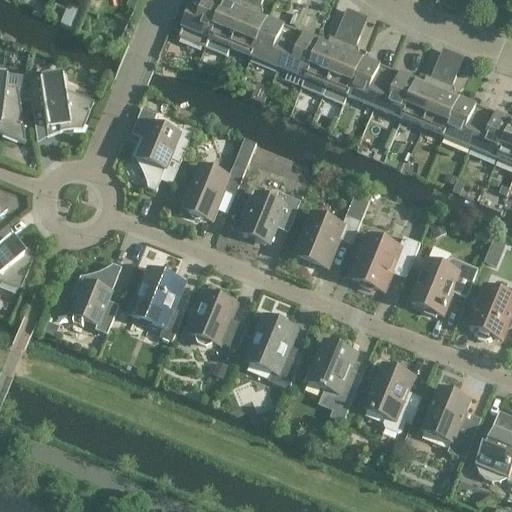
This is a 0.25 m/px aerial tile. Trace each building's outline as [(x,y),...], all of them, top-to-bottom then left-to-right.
[(205,50),(224,3),(216,0),(193,0),(181,29),(182,30),(179,39),(205,50)] [(224,3),(205,50),(226,58),(230,49),(250,0),(238,0),(235,8),(224,3)] [(251,58),(266,21),(256,16),(262,0),(250,0),(230,49),(251,58)] [(266,21),(251,58),(278,69),(293,32),(266,21)] [(331,47),(321,43),(301,90),(322,98),(349,33),(339,29),(331,47)] [(293,32),(278,69),(288,74),(284,83),(301,90),(321,43),(293,32)] [(347,98),(363,60),(352,56),(359,38),(349,33),(322,98),(343,107),(347,98)] [(363,60),(347,98),(374,109),(390,71),(363,60)] [(417,83),(401,120),(422,129),(445,73),(435,69),(427,87),(417,83)] [(390,71),(374,109),(401,120),(417,83),(390,71)] [(445,73),(422,129),(444,138),(459,100),(448,96),(456,77),(445,73)] [(68,132),(75,132),(81,132),(93,105),(64,93),(62,77),(40,80),(39,75),(27,76),(32,113),(43,112),(45,130),(67,127),(68,132)] [(15,91),(4,89),(6,78),(0,76),(0,135),(24,145),(24,144),(16,90),(15,90),(15,91)] [(459,100),(444,138),(470,149),(486,111),(459,100)] [(142,111),(131,136),(140,140),(133,158),(137,163),(141,170),(144,177),(146,184),(147,190),(156,193),(169,161),(180,165),(193,136),(181,131),(179,136),(153,125),(157,117),(142,111)] [(511,122),(486,111),(470,149),(497,160),(511,124),(511,122)] [(511,124),(497,160),(511,166),(511,124)] [(229,179),(199,167),(181,210),(211,223),(224,193),(235,197),(244,174),(233,170),(229,179)] [(276,227),(280,225),(290,229),(301,203),(278,194),(276,199),(270,201),(256,195),(240,235),(268,246),(276,227)] [(325,269),(337,240),(351,246),(361,224),(346,218),(342,227),(313,215),(296,257),(325,269)] [(383,293),(390,275),(405,281),(420,246),(403,239),(399,250),(368,237),(363,250),(360,249),(355,261),(358,262),(351,280),(383,293)] [(28,258),(25,256),(24,256),(21,259),(7,241),(0,247),(0,283),(20,291),(32,261),(28,258)] [(445,269),(427,261),(410,304),(425,311),(424,315),(435,319),(437,315),(442,317),(451,294),(466,300),(478,271),(452,261),(448,263),(445,269)] [(73,295),(80,298),(72,317),(97,327),(95,332),(107,337),(119,308),(108,303),(121,270),(113,266),(106,270),(100,274),(94,276),(87,277),(80,279),(73,295)] [(162,330),(159,339),(172,344),(183,315),(172,310),(183,284),(150,271),(143,288),(140,287),(135,299),(138,300),(131,317),(162,330)] [(511,297),(511,298),(484,287),(467,328),(477,332),(476,334),(478,338),(487,342),(491,340),(492,338),(501,342),(506,330),(510,328),(511,328),(511,297)] [(230,321),(236,306),(206,294),(189,334),(197,337),(196,339),(198,345),(206,348),(211,346),(212,344),(236,354),(247,328),(230,321)] [(276,376),(272,385),(288,392),(301,362),(286,356),(296,331),(286,327),(288,322),(276,317),(274,322),(264,318),(245,363),(276,376)] [(325,343),(308,384),(321,389),(321,391),(324,392),(318,407),(332,413),(330,420),(342,425),(343,425),(349,411),(362,378),(349,372),(355,355),(325,343)] [(401,433),(405,424),(411,426),(421,399),(406,394),(406,393),(405,392),(408,389),(413,379),(383,367),(365,411),(385,420),(383,426),(384,430),(397,435),(401,433)] [(451,445),(447,454),(464,461),(479,427),(463,420),(471,403),(439,390),(421,433),(451,445)] [(511,419),(499,414),(485,449),(483,448),(475,467),(476,468),(479,475),(484,481),(492,484),(500,484),(507,480),(508,481),(507,483),(511,485),(511,419)]
